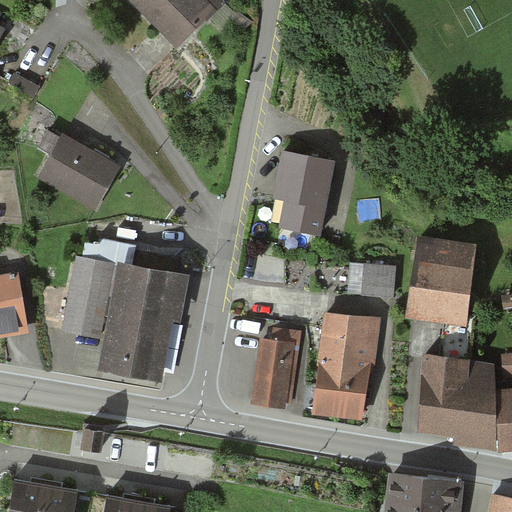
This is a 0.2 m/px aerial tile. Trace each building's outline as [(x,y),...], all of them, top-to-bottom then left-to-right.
[(126,0),(177,52),(226,5),(221,0),(126,0)] [(15,73),(9,85),(34,98),(40,86),(15,73)] [(101,159),(62,136),(60,140),(49,134),(40,149),(53,157),(41,178),(95,210),(119,170),(101,159)] [(335,161),(282,152),(274,200),(283,202),(279,227),(322,234),(335,161)] [(474,251),(415,244),(406,319),(465,326),(474,251)] [(394,254),(349,250),(347,296),(391,298),(394,254)] [(111,266),(72,259),(58,331),(97,338),(111,266)] [(186,280),(111,266),(97,338),(91,374),(157,387),(168,325),(177,327),(186,280)] [(0,278),(0,339),(29,334),(18,275),(0,278)] [(380,323),(324,315),(311,416),(363,423),(369,374),(373,374),(374,365),(380,323)] [(293,404),(302,332),(274,329),(273,340),(259,339),(250,407),(285,411),(286,404),(293,404)] [(511,355),(503,356),(504,377),(511,376),(511,355)] [(495,393),(494,365),(423,358),(421,377),(423,377),(417,436),(453,440),(452,448),(498,454),(495,393)] [(511,392),(495,393),(498,454),(511,452),(511,392)] [(83,436),(81,454),(101,456),(103,439),(83,436)] [(462,511),(466,484),(392,476),(387,511),(462,511)] [(11,511),(74,511),(78,493),(58,489),(34,485),(17,482),(11,511)] [(128,501),(108,497),(105,511),(170,511),(171,508),(151,505),(128,501)] [(511,511),(511,502),(491,499),(488,511),(511,511)]
